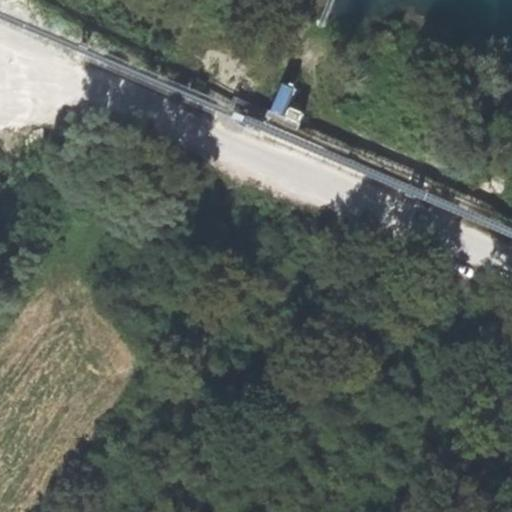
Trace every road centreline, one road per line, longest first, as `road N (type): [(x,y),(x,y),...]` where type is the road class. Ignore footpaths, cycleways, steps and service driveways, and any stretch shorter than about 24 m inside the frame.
road 1 (unclassified): [(511,270),(106,94)]
road 2 (track): [(401,225),(272,365),(153,511)]
